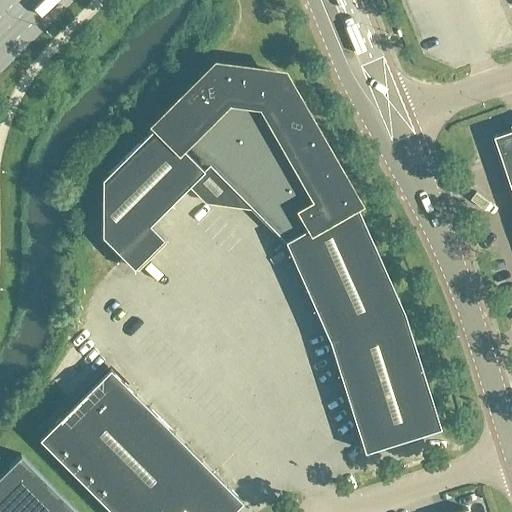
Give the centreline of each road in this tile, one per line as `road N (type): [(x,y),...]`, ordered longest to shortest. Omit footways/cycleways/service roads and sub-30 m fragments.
road 1 (tertiary): [(511,447),(450,266)]
road 2 (unclassified): [(339,511),(511,456)]
road 3 (tertiary): [(371,118),(450,266)]
road 4 (tertiary): [(450,266),(397,109)]
road 5 (tertiary): [(312,0),(371,118)]
road 6 (unclassified): [(511,71),(397,109)]
